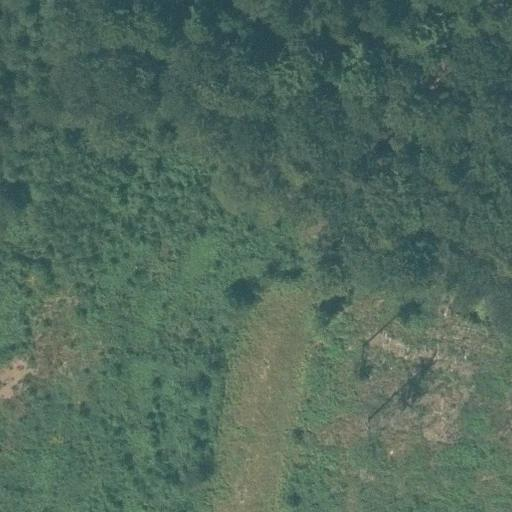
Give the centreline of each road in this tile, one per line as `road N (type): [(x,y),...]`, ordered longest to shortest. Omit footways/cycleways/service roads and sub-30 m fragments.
road 1 (track): [(365,7),(269,289)]
road 2 (track): [(340,0),(511,54)]
